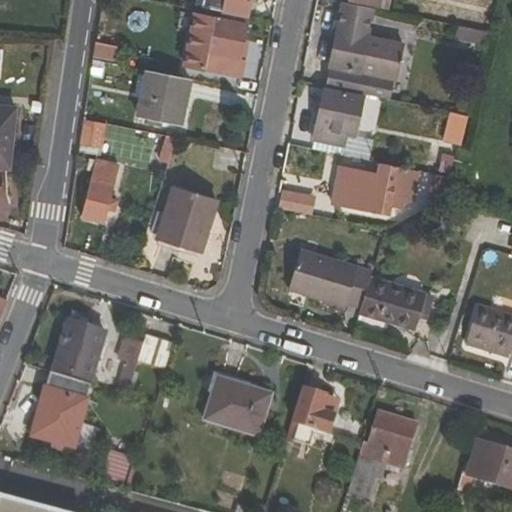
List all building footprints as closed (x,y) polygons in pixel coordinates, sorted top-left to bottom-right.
[(222,11),(221,14),(247,19),(251,2),(258,4),(258,0),(204,0),(203,7),(222,11)] [(349,0),(349,1),(386,10),(388,0),(349,0)] [(327,88),(364,95),(369,96),(373,76),(395,81),(404,44),(369,36),(373,9),(343,4),(328,68),(330,69),(327,88)] [(247,23),(195,13),(184,64),(241,76),(244,59),(239,58),(247,23)] [(110,47),(95,44),(94,56),(108,59),(110,47)] [(180,126),(189,80),(148,72),(139,117),(180,126)] [(352,149),(364,95),(327,88),(323,87),(312,140),(352,149)] [(0,109),(0,165),(7,167),(14,110),(0,109)] [(461,140),(468,116),(456,114),(450,138),(461,140)] [(79,151),(100,154),(105,124),(84,120),(79,151)] [(118,130),(116,143),(136,147),(138,134),(118,130)] [(136,147),(150,150),(153,137),(138,134),(136,147)] [(160,157),(170,160),(177,140),(166,137),(160,157)] [(352,149),(312,140),(310,148),(351,156),(352,149)] [(116,212),(119,201),(109,198),(117,166),(98,161),(82,218),(103,223),(107,210),(116,212)] [(402,200),(412,204),(419,175),(383,167),(379,183),(369,181),(366,192),(376,194),(372,211),(387,215),(390,205),(400,209),(402,200)] [(448,191),(452,177),(442,174),(436,197),(448,191)] [(173,188),(156,238),(202,253),(218,202),(173,188)] [(494,211),(479,207),(474,225),(489,229),(494,211)] [(347,306),(360,310),(371,278),(373,271),(301,249),(288,291),(346,308),(347,306)] [(371,278),(360,310),(359,313),(415,331),(419,319),(426,322),(434,297),(371,278)] [(510,355),(511,356),(511,317),(478,307),(466,347),(509,360),(510,355)] [(69,324),(55,371),(93,383),(106,335),(69,324)] [(138,366),(140,362),(145,345),(126,339),(119,360),(138,366)] [(145,345),(140,362),(165,369),(173,344),(160,340),(157,349),(145,345)] [(129,395),(137,372),(126,369),(119,391),(129,395)] [(227,427),(240,387),(219,380),(206,421),(227,427)] [(240,387),(227,427),(259,437),(271,397),(240,387)] [(303,390),(293,424),(329,434),(336,414),(324,412),(329,397),(303,390)] [(46,391),(34,435),(73,446),(86,402),(46,391)] [(324,412),(336,414),(341,401),(329,397),(324,412)] [(379,412),(369,444),(364,443),(348,493),(370,501),(377,481),(381,482),(387,466),(402,471),(418,425),(379,412)] [(472,479),(511,491),(511,452),(476,442),(464,477),(462,476),(458,490),(468,494),(472,479)] [(0,501),(0,511),(48,511),(0,500),(0,501)]
